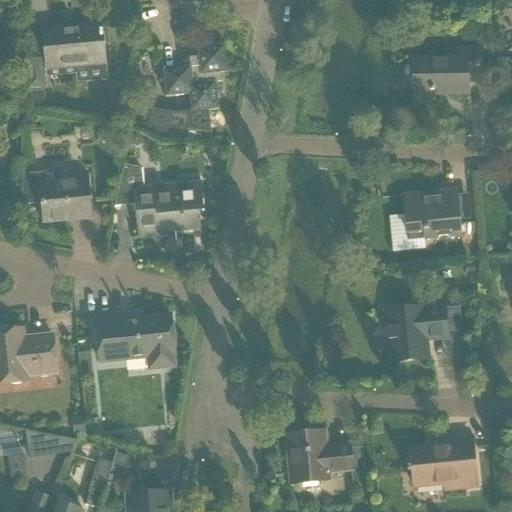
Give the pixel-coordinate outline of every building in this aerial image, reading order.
[(28,90),(46,89),(45,70),(105,64),(103,45),(101,25),(42,31),(44,51),(45,59),(25,61),(28,90)] [(129,122),(128,129),(186,140),(212,145),(211,134),(209,114),(208,111),(218,110),(216,83),(221,83),(220,74),(227,73),(224,45),(197,48),(198,60),(189,61),(190,67),(163,70),(165,90),(166,97),(189,95),(191,112),(190,112),(188,112),(188,113),(175,114),(173,114),(173,113),(167,112),(150,109),(149,116),(147,123),(147,122),(147,125),(129,122)] [(413,103),(433,103),(433,95),(468,94),(468,82),(482,82),(481,62),(481,49),(460,50),(460,60),(412,61),(413,103)] [(33,108),(44,107),(43,92),(32,93),(33,108)] [(114,129),(97,130),(98,144),(115,142),(114,129)] [(135,133),(129,137),(130,145),(137,148),(143,144),(142,136),(135,133)] [(142,189),(141,169),(123,166),(115,207),(135,205),(138,239),(166,237),(166,234),(198,230),(197,213),(203,213),(201,183),(142,189)] [(39,178),(21,180),(23,205),(41,204),(43,224),(70,221),(70,216),(89,215),(90,220),(91,219),(87,173),(73,174),(74,182),(60,184),(39,186),(39,178)] [(456,191),(403,197),(407,233),(424,232),(424,240),(447,237),(460,236),(475,235),(474,224),(459,225),(458,212),(456,191)] [(476,279),(478,267),(466,266),(465,277),(476,279)] [(425,343),(447,340),(444,308),(423,310),(422,308),(386,312),(391,363),(427,360),(425,343)] [(175,355),(171,317),(139,321),(138,318),(95,322),(99,363),(148,358),(150,370),(174,367),(172,355),(175,355)] [(24,340),(22,330),(0,332),(0,384),(28,382),(27,377),(56,373),(52,337),(24,340)] [(83,418),(72,419),(73,436),(79,435),(85,434),(83,418)] [(326,449),(324,433),(286,436),(291,485),(329,481),(328,473),(351,471),(349,447),(326,449)] [(477,489),(473,458),(471,438),(440,441),(441,447),(407,451),(409,473),(412,472),(414,489),(446,485),(447,493),(477,489)] [(26,474),(21,449),(6,452),(12,477),(26,474)] [(117,453),(114,464),(125,467),(129,456),(117,453)] [(88,494),(85,505),(99,510),(102,499),(113,464),(98,459),(87,494),(88,494)] [(171,511),(170,491),(126,493),(126,511),(171,511)] [(49,511),(54,500),(37,493),(30,510),(29,509),(28,511),(49,511)] [(83,511),(54,500),(49,511),(83,511)]
